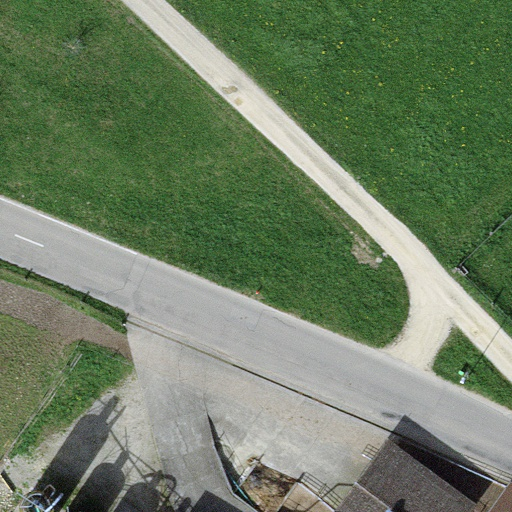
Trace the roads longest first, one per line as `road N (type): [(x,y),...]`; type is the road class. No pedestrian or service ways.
road 1 (tertiary): [(511,450),(0,226)]
road 2 (track): [(137,0),(511,356)]
